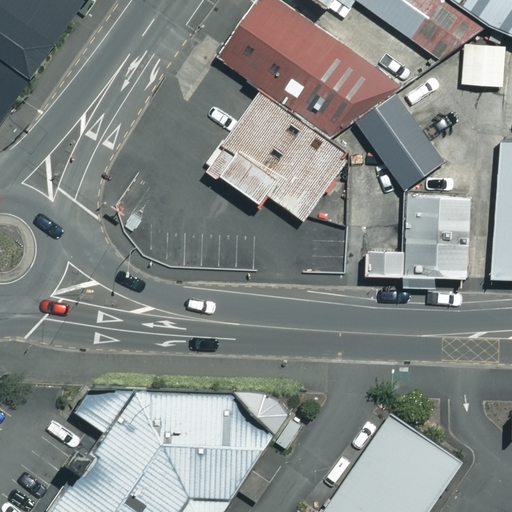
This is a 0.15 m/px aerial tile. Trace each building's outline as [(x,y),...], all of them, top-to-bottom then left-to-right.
[(0,0),(0,118),(82,0),(0,0)] [(395,82),(284,0),(248,0),(210,52),(217,56),(257,83),(324,132),(349,113),(395,82)] [(490,23),(456,0),(326,0),(421,62),(490,23)] [(511,0),(456,0),(490,23),(511,37),(511,0)] [(511,56),(501,56),(498,133),(511,133),(511,56)] [(396,183),(401,274),(486,274),(489,133),(470,134),(421,62),(395,82),(442,152),(396,183)] [(349,113),(396,183),(442,152),(395,82),(349,113)] [(324,132),(257,83),(200,160),(293,229),(305,213),(350,152),(324,132)] [(486,274),(511,274),(511,133),(498,133),(489,133),(486,274)] [(263,388),(93,383),(77,407),(104,426),(88,448),(83,456),(77,464),(42,511),(219,511),(289,411),(263,388)] [(313,511),(414,511),(459,446),(391,400),(313,511)] [(83,456),(88,448),(80,443),(69,459),(77,464),(83,456)]
